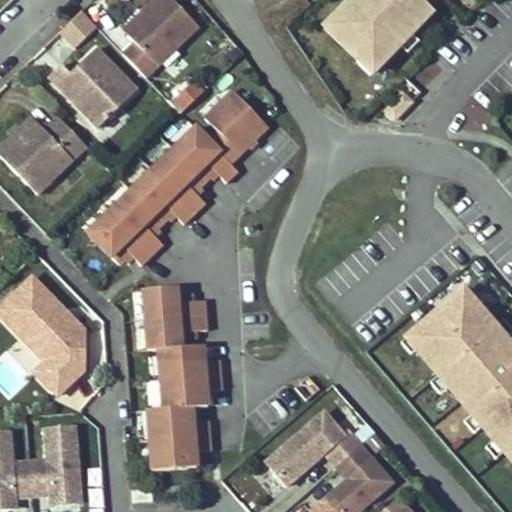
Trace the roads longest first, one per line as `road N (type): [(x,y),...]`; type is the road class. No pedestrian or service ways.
road 1 (residential): [(321,139),(287,250),(290,288),(476,511)]
road 2 (residential): [(122,511),(111,319),(0,202)]
road 3 (residential): [(511,250),(414,142),(321,139)]
road 4 (residential): [(230,0),(272,52),(321,139)]
